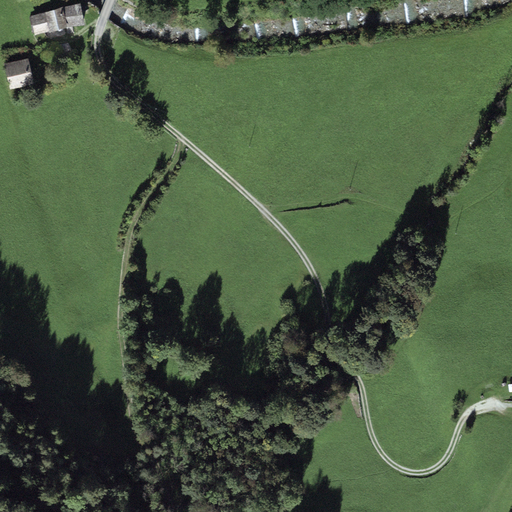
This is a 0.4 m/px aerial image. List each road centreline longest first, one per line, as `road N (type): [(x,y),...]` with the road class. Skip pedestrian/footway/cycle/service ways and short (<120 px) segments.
road 1 (track): [(178,134),(305,261),(322,297),(326,338),(355,375),(374,442),(394,466),(415,473),(436,467),(466,419),(500,405)]
road 2 (track): [(511,148),(498,186),(449,223),(337,197),(261,210)]
road 3 (track): [(111,0),(95,42),(101,68),(178,134)]
